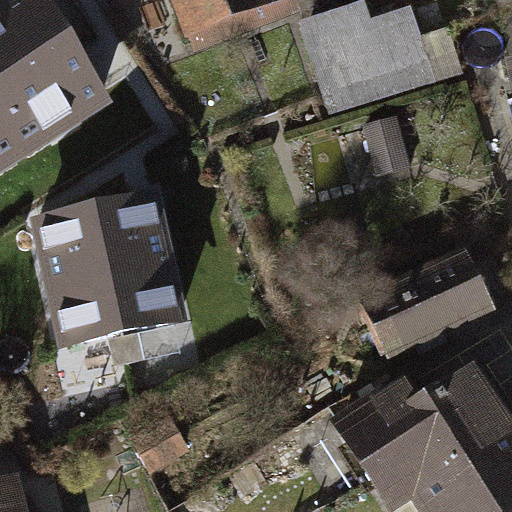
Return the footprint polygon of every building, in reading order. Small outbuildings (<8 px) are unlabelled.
[(0,162),(45,134),(36,121),(66,102),(75,115),(99,100),(34,0),(22,0),(0,14),(0,162)] [(176,0),(191,38),(287,0),(176,0)] [(511,0),(497,0),(501,10),(511,6),(511,0)] [(511,6),(501,10),(511,62),(511,6)] [(361,16),(306,34),(332,113),(430,81),(411,22),(368,36),(361,16)] [(396,121),(366,129),(373,153),(402,145),(396,121)] [(153,204),(97,217),(122,334),(179,322),(153,204)] [(40,229),(66,346),(122,334),(97,217),(40,229)] [(464,264),(364,309),(384,352),(440,326),(436,317),(480,297),(464,264)] [(420,511),(511,511),(511,422),(478,371),(417,410),(402,387),(339,428),(391,507),(410,495),(420,511)] [(15,511),(9,486),(0,488),(0,511),(15,511)]
